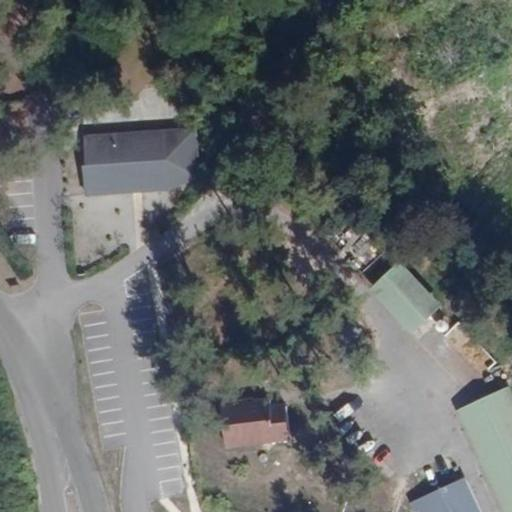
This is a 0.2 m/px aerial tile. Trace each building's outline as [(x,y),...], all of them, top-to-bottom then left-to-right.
[(168,190),(167,180),(193,177),(189,129),(78,133),(79,193),(168,190)] [(440,312),(400,266),(378,284),(418,330),(440,312)] [(443,337),(481,372),(494,357),(456,322),(443,337)] [(511,511),(511,401),(506,388),(461,409),(508,511),(511,511)] [(280,396),(265,401),(263,393),(215,407),(227,446),(289,427),(280,396)] [(478,511),(465,481),(454,486),(465,511),(478,511)] [(465,511),(454,486),(415,504),(418,511),(465,511)]
